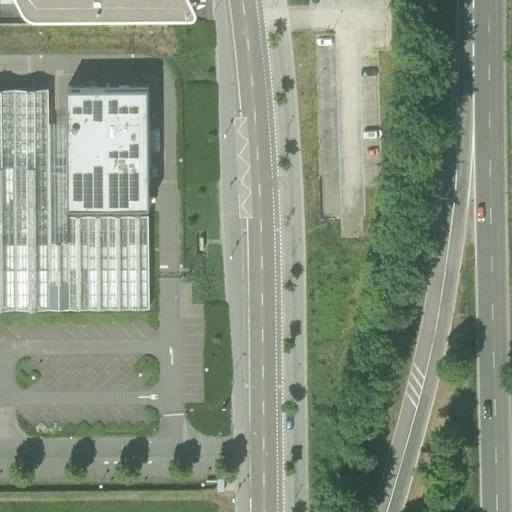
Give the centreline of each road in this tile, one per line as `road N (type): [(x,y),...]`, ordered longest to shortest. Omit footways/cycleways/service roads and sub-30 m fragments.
road 1 (trunk): [(483,0),(436,347),(394,511)]
road 2 (tertiary): [(241,0),(259,188),(264,511)]
road 3 (trunk): [(484,0),(496,511)]
